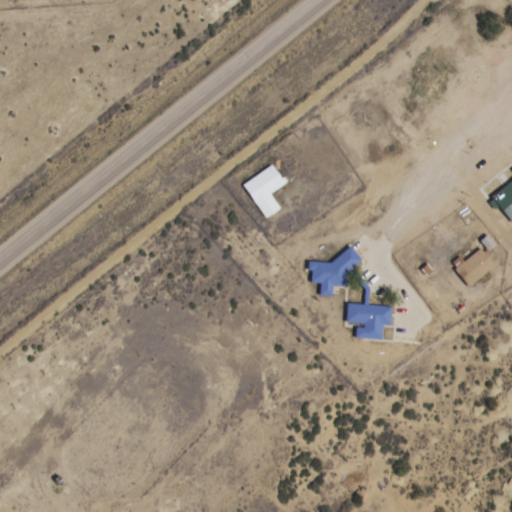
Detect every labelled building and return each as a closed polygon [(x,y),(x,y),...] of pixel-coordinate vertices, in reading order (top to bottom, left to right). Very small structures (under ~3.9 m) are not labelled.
[(482,99),(496,90),(474,58),(461,67),(482,99)] [(281,209),(271,194),(285,184),(272,165),(242,185),(265,220),(281,209)] [(511,166),(509,169),(511,172),(511,180),(489,197),(510,224),(511,222),(511,166)] [(450,264),(469,287),(495,267),(479,247),(462,261),(458,257),(450,264)] [(334,264),(311,262),(309,282),(320,284),(319,295),(332,297),(333,286),(350,288),(354,252),(336,250),(334,264)] [(390,306),(346,304),(345,325),(356,326),(355,338),(381,340),(381,325),(389,326),(390,306)]
